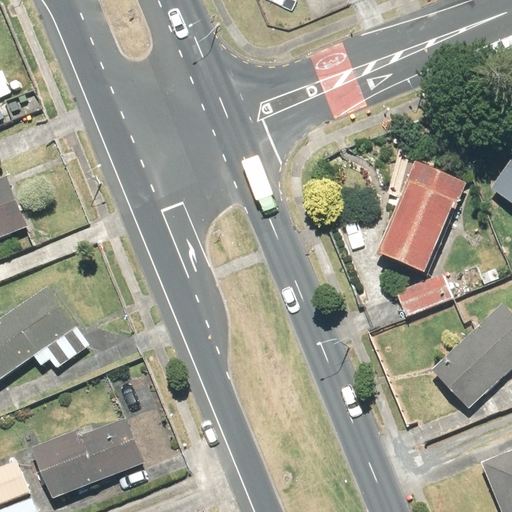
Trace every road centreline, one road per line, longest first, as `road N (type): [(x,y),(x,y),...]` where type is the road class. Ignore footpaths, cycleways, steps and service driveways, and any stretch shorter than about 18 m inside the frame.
road 1 (primary): [(227,123),(387,511)]
road 2 (primary): [(269,511),(127,155)]
road 3 (tertiary): [(227,123),(511,14)]
road 4 (primary): [(127,155),(65,0)]
road 5 (primary): [(175,0),(227,123)]
